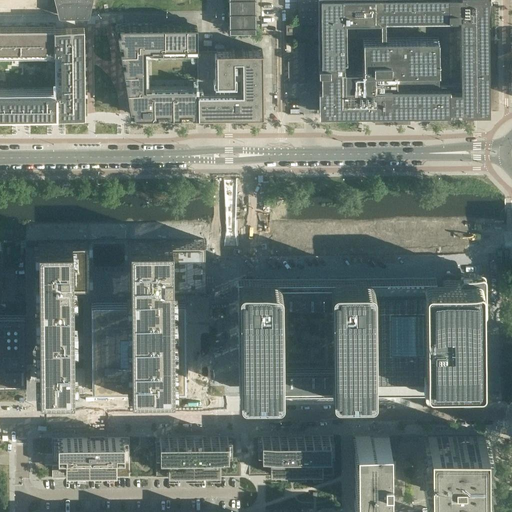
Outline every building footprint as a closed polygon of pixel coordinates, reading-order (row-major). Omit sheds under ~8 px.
[(56,0),(60,16),(88,16),(91,0),(56,0)] [(255,29),(254,0),(228,0),(229,30),(255,29)] [(489,112),(488,41),(487,0),(297,0),(298,24),(286,24),(286,33),(301,33),(301,22),(318,21),(318,71),(322,71),(322,88),(322,89),(319,89),(319,113),(374,113),(374,111),(375,111),(375,124),(410,123),(410,112),(449,112),(449,109),(455,109),(460,109),(461,112),(489,112)] [(151,24),(116,24),(116,25),(117,26),(118,33),(121,50),(122,56),(123,65),(124,71),(124,72),(125,78),(129,102),(130,108),(131,114),(135,114),(142,114),(151,114),(152,114),(154,114),(161,114),(166,113),(172,113),(177,113),(184,113),(185,113),(189,113),(195,113),(197,113),(198,113),(197,49),(197,26),(197,23),(151,24)] [(84,28),(55,28),(55,25),(0,25),(0,115),(85,114),(85,104),(84,28)] [(262,48),(197,49),(198,113),(200,113),(209,113),(210,113),(261,112),(263,112),(263,81),(262,48)] [(203,239),(129,239),(129,296),(131,390),(173,390),(171,296),(171,284),(204,283),(203,239)] [(88,240),(36,241),(37,296),(38,392),(73,391),(72,296),(72,283),(88,283),(88,240)] [(255,279),(238,280),(239,384),(286,384),(330,384),(432,382),(432,352),(445,352),(445,377),(446,378),(478,378),(481,376),(481,313),(480,310),(478,309),(476,308),(472,308),(472,291),(472,276),(469,274),(444,274),(441,277),(441,284),(434,285),(433,278),(355,279),(354,277),(352,276),(331,276),(329,277),(329,279),(281,279),(280,278),(279,276),(257,277),(256,278),(255,279)] [(184,302),(91,302),(92,390),(185,389),(184,302)] [(0,384),(25,385),(25,352),(24,317),(0,317),(0,384)] [(449,490),(464,490),(484,490),(485,490),(485,489),(490,488),(484,478),(484,469),(490,469),(484,462),(484,454),(490,453),(484,447),(484,446),(489,435),(484,435),(484,434),(427,434),(427,436),(422,436),(428,446),(428,455),(422,455),(428,462),(428,471),(423,471),(428,478),(423,489),(428,489),(428,490),(449,490)] [(394,474),(393,460),(389,460),(389,435),(357,435),(355,435),(355,436),(358,436),(358,443),(356,444),(355,447),(356,450),(358,451),(358,453),(359,458),(356,459),(355,462),(356,465),(359,466),(359,473),(356,474),(355,477),(356,480),(359,481),(359,488),(356,489),(355,492),(356,495),(359,496),(359,502),(355,502),(355,503),(389,503),(389,474),(394,474)] [(334,436),(155,437),(156,476),(335,474),(334,436)] [(130,477),(129,437),(104,438),(90,438),(52,438),(52,454),(52,455),(59,455),(59,457),(59,465),(52,465),(52,466),(52,477),(130,477)]
